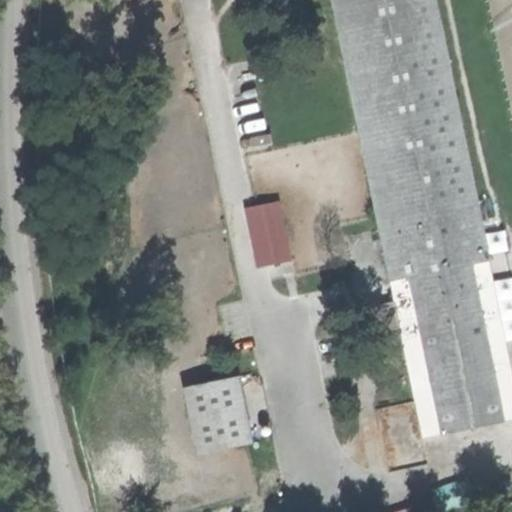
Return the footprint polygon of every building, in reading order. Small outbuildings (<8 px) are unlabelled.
[(425,435),(511,416),(511,383),(486,258),(488,255),(435,0),(329,0),(386,277),(392,278),(425,435)] [(245,207),(259,267),(295,259),(282,198),(245,207)] [(408,364),(371,368),(374,394),(411,390),(408,364)] [(204,448),(250,438),(235,375),(190,385),(204,448)] [(394,511),(441,511),(437,498),(394,511)]
